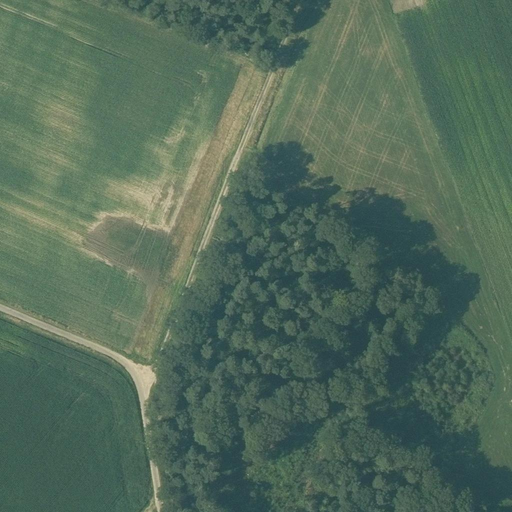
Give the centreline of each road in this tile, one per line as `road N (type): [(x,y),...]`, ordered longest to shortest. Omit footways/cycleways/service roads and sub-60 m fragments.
road 1 (track): [(299,0),(144,386)]
road 2 (track): [(0,306),(115,353),(144,386)]
road 3 (track): [(144,386),(161,511)]
